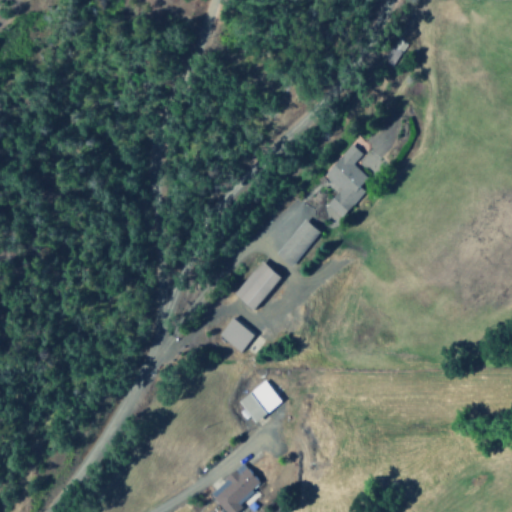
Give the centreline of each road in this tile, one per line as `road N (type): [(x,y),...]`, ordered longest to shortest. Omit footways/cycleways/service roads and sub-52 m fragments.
road 1 (residential): [(49,511),(153,355),(159,312),(151,140),(210,0)]
road 2 (residential): [(386,0),(341,78),(216,205),(187,256),(153,355)]
